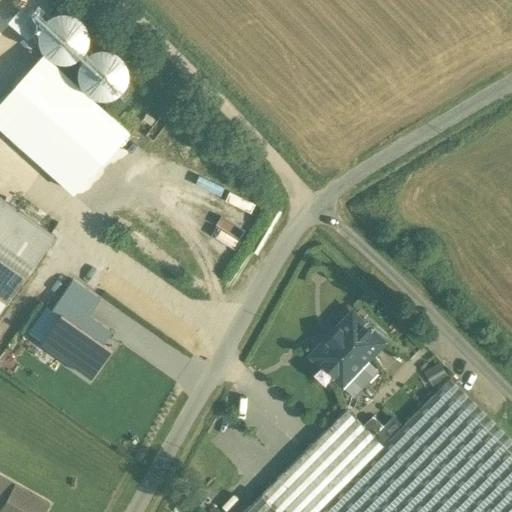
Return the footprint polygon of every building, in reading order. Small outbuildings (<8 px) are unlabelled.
[(77,61),(83,56),(88,49),(90,41),(89,32),(85,25),(80,19),(72,15),(64,14),(56,15),(49,19),(43,26),(40,33),(39,42),(42,50),(47,57),(53,61),(61,64),(69,64),(77,61)] [(106,103),(115,101),(123,96),(129,89),(132,80),(131,70),(128,62),(122,55),(114,50),(105,48),(96,50),(89,53),(82,59),(78,67),(77,76),(78,84),(82,92),(88,98),(97,102),(106,103)] [(55,235),(0,196),(0,295),(8,301),(55,235)] [(42,341),(91,376),(112,348),(104,342),(112,331),(90,315),(101,298),(73,279),(52,309),(60,314),(42,341)] [(0,313),(8,301),(0,295),(0,313)] [(42,341),(60,314),(52,309),(46,304),(27,332),(42,341)] [(353,312),(313,354),(344,383),(384,341),(353,312)] [(433,382),(446,373),(438,361),(425,371),(433,382)] [(316,511),(511,511),(511,436),(452,377),(384,445),(316,511)] [(347,409),(262,494),(280,511),(316,511),(384,445),(347,409)] [(0,474),(0,510),(15,483),(0,474)] [(44,511),(50,503),(15,483),(0,510),(0,511),(1,511),(44,511)] [(273,511),(261,501),(251,511),(273,511)]
